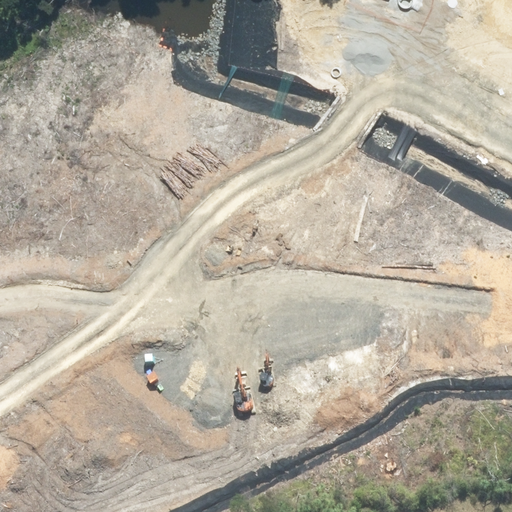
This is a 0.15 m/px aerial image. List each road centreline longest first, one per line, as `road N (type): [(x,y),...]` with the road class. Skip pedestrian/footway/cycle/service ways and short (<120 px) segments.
road 1 (trunk): [(0,352),(511,210)]
road 2 (trunk): [(511,254),(264,332),(0,394)]
